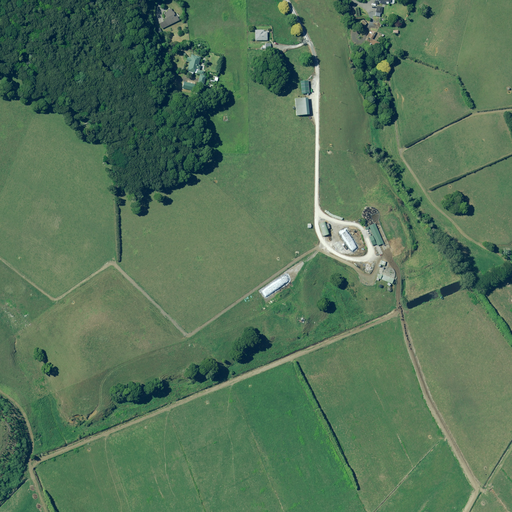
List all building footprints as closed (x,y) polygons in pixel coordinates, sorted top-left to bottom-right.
[(174,15),(171,9),(164,12),(167,18),(164,20),(165,21),(160,24),(162,29),(179,20),(176,14),(174,15)] [(267,31),(264,31),(264,30),(255,30),(255,40),(267,40),(267,31)] [(376,33),(371,30),(365,40),(371,43),(371,44),(377,47),(380,43),(373,39),(376,33)] [(200,57),(191,55),(191,58),(187,57),(187,62),(189,62),(187,75),(191,76),(193,76),(193,73),(203,74),(204,71),(200,70),(201,65),(198,64),(200,57)] [(309,93),(308,81),(300,81),(301,94),(309,93)] [(309,114),(308,98),(295,99),(297,115),(309,114)] [(329,234),(326,222),(319,224),(323,236),(329,234)] [(383,243),(375,224),(369,226),(373,235),(369,237),(372,246),(377,244),(377,246),(383,243)] [(395,280),(379,273),(377,278),(393,284),(395,280)]
